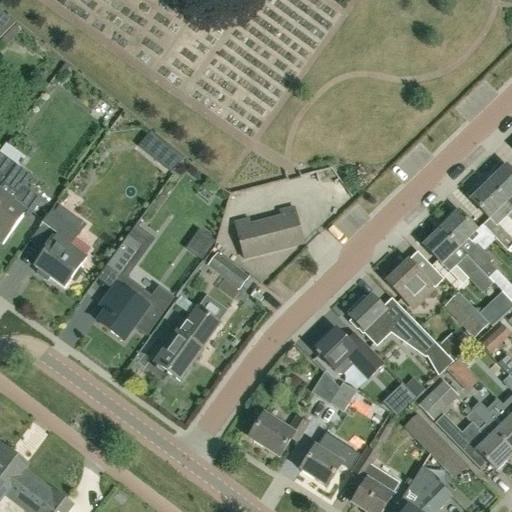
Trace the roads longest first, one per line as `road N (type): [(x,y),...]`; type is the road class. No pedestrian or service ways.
road 1 (residential): [(183,460),(265,347),(511,95)]
road 2 (residential): [(183,460),(37,354),(0,349)]
road 3 (residential): [(167,511),(0,384)]
